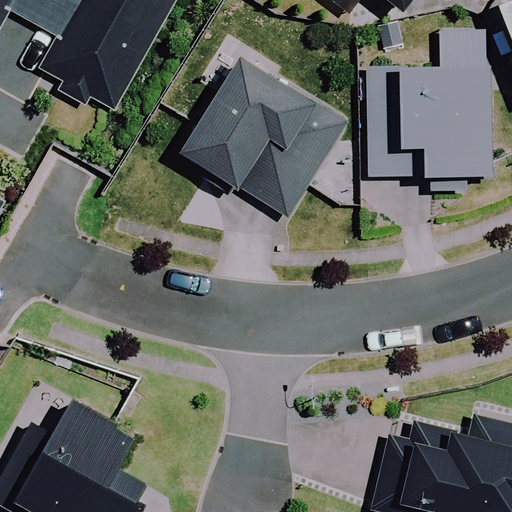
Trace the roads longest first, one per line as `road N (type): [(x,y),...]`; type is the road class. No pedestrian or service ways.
road 1 (residential): [(511,281),(365,315),(265,314)]
road 2 (residential): [(265,314),(26,246)]
road 3 (residential): [(265,314),(246,511)]
